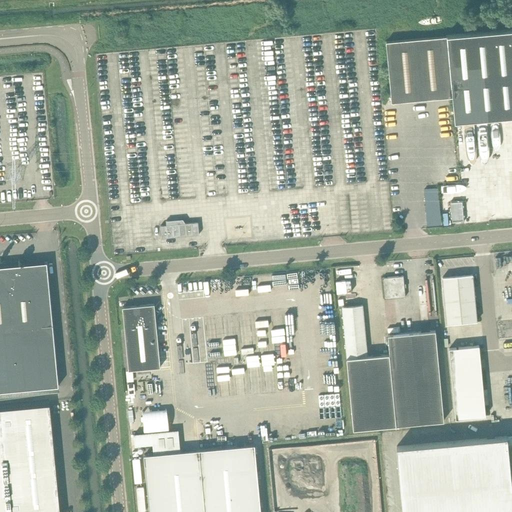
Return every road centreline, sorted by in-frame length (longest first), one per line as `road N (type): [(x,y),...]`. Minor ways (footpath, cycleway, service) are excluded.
road 1 (tertiary): [(98,273),(511,235)]
road 2 (tertiary): [(91,210),(74,49),(57,37),(0,39)]
road 3 (unclassified): [(120,511),(98,273)]
